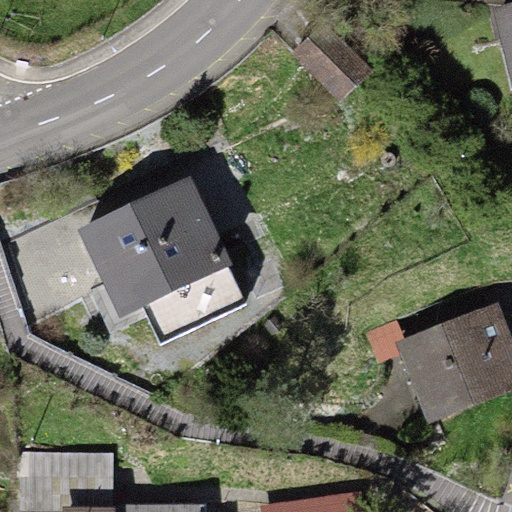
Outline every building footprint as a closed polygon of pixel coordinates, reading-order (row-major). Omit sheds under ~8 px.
[(511,5),(493,10),(511,91),(511,5)] [(293,54),(339,101),(369,71),(323,25),(293,54)] [(192,177),(78,229),(120,318),(143,308),(157,337),(242,298),(228,268),(233,266),(192,177)] [(511,343),(497,304),(396,342),(427,423),(511,391),(511,343)] [(397,319),(367,331),(379,360),(409,348),(397,319)] [(204,511),(205,505),(112,504),(113,454),(19,453),(18,511),(204,511)]
